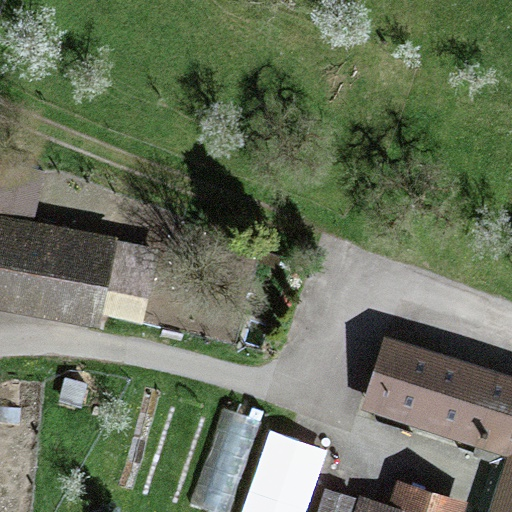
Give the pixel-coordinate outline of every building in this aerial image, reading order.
[(0,227),(0,307),(96,330),(100,313),(137,321),(151,262),(0,227)] [(511,511),(511,403),(385,360),(367,410),(511,459),(511,489),(503,511),(511,511)] [(226,511),(258,429),(229,418),(195,507),(209,511),(226,511)] [(344,511),(348,502),(329,494),(322,511),(344,511)] [(397,511),(364,511),(363,511),(443,511),(402,498),(397,511)]
